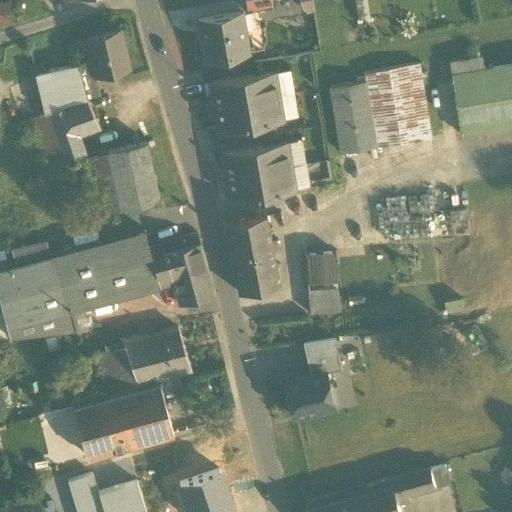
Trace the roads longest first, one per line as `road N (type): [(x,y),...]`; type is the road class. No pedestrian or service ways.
road 1 (residential): [(146,0),(280,511)]
road 2 (track): [(121,0),(0,40)]
